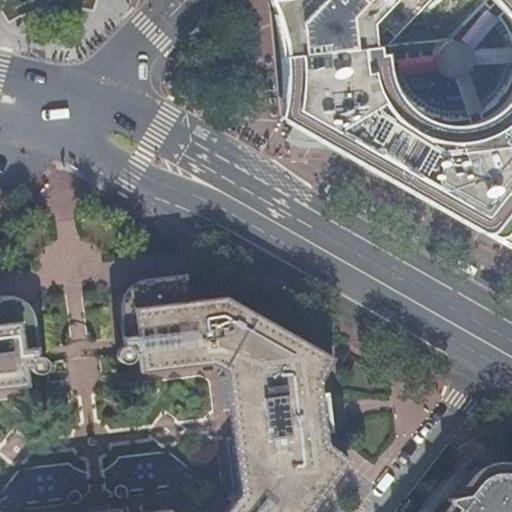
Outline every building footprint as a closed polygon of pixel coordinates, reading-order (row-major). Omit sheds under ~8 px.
[(274,34),(276,49),(276,54),(373,43),(373,47),(378,47),(387,46),(448,40),(487,0),(263,0),(269,15),(274,34)] [(500,236),(510,239),(511,239),(511,0),(489,0),(500,10),(501,11),(510,21),(511,24),(511,93),(509,100),(496,112),(485,119),(471,125),(458,127),(443,126),(423,119),(408,109),(398,97),(389,78),(387,66),(386,55),(379,55),(378,47),(373,47),(280,56),(282,114),(288,118),(286,123),(293,127),(383,178),(395,185),(441,211),(481,233),(483,229),(486,230),(490,232),(500,236)] [(383,178),(293,127),(286,139),(299,147),(304,148),(309,148),(314,147),(318,147),(323,147),(328,149),(332,151),(382,180),(383,178)] [(0,511),(308,511),(350,461),(328,444),(325,425),(335,424),(332,399),(322,400),(320,383),(334,358),(224,296),(189,301),(186,281),(185,274),(144,279),(143,279),(140,280),(138,280),(136,281),(133,282),(131,283),(131,284),(128,286),(127,287),(125,289),(123,292),(121,297),(120,302),(120,308),(124,346),(122,347),(119,348),(117,351),(117,355),(117,358),(118,361),(122,364),(127,365),(131,363),(132,362),(134,360),(135,355),(139,354),(141,373),(212,364),(222,370),(220,375),(224,412),(230,412),(233,436),(226,437),(234,489),(227,497),(232,502),(224,511),(181,511),(169,502),(139,505),(139,511),(127,511),(127,506),(113,508),(113,511),(86,511),(81,511),(0,511),(0,388),(29,385),(27,368),(30,367),(30,369),(32,371),(34,373),(38,375),(40,375),(45,373),(47,371),(48,370),(49,367),(49,363),(48,362),(47,361),(44,357),(41,356),(39,357),(34,319),(34,315),(32,309),(30,308),(29,305),(27,303),(24,300),(20,298),(17,297),(16,296),(13,296),(9,295),(4,296),(0,296),(0,511)] [(511,511),(511,463),(504,463),(497,463),(489,464),(483,467),(476,471),(471,476),(466,482),(454,498),(449,499),(447,502),(450,503),(442,511),(511,511)]
